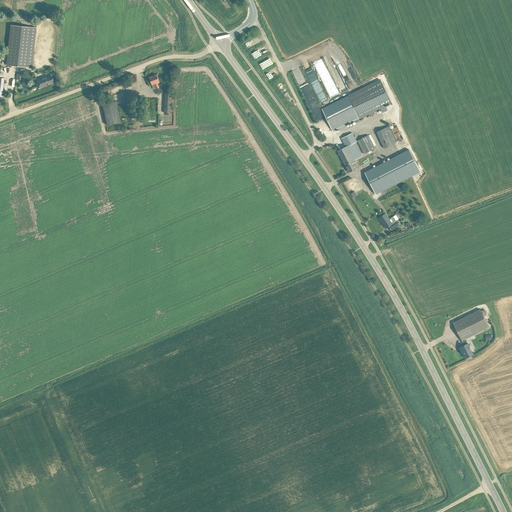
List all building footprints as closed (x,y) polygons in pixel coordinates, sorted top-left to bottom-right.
[(32,68),(36,27),(11,25),(6,65),(32,68)] [(265,48),(257,54),(259,58),(268,51),(265,48)] [(351,88),(337,57),(330,61),(334,71),(337,69),(338,72),(338,74),(336,75),(344,91),(351,88)] [(308,64),(317,81),(322,79),(313,61),(308,64)] [(274,79),(278,76),(273,68),(269,70),(274,79)] [(54,82),(51,75),(42,78),(41,78),(36,80),(40,88),(47,85),(54,82)] [(159,82),(157,75),(149,77),(152,85),(154,84),(156,89),(159,87),(157,83),(159,82)] [(349,96),(322,109),(327,119),(330,126),(333,132),(360,118),(360,119),(378,110),(380,109),(381,109),(382,113),(387,110),(385,106),(392,103),(381,80),(349,96)] [(325,87),(319,90),(325,100),(330,97),(325,87)] [(102,104),(106,125),(120,122),(116,101),(102,104)] [(353,161),(362,156),(355,142),(357,141),(352,133),(341,138),(345,146),(338,150),(349,172),(357,168),(353,161)] [(368,136),(358,141),(365,154),(375,148),(368,136)] [(384,148),(396,143),(394,138),(382,144),(384,148)] [(409,150),(365,172),(376,194),(420,171),(409,150)] [(385,213),(379,217),(382,222),(381,222),(386,228),(389,226),(391,230),(399,225),(397,221),(393,216),(389,219),(385,213)] [(459,347),(461,351),(462,351),(465,358),(469,356),(470,356),(473,354),(468,343),(465,339),(489,327),(480,309),(453,323),(462,341),(464,345),(459,347)]
